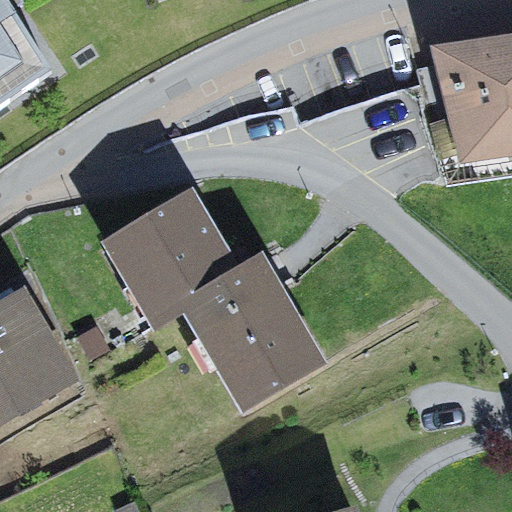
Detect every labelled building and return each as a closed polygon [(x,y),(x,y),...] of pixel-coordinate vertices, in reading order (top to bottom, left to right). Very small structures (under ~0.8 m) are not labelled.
[(0,0),(0,118),(59,81),(7,0),(0,0)] [(124,0),(129,16),(184,0),(124,0)] [(454,157),(511,153),(511,30),(447,34),(454,157)] [(193,203),(97,254),(148,348),(179,331),(232,426),(324,375),(266,272),(238,287),(193,203)] [(19,299),(0,310),(0,438),(76,394),(19,299)]
